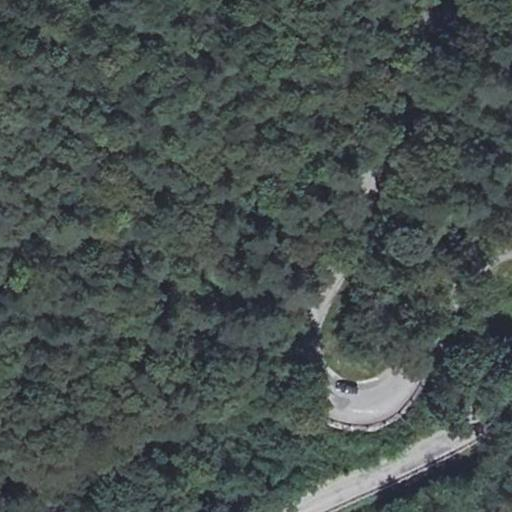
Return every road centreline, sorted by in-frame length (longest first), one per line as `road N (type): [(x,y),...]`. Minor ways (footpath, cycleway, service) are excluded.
road 1 (tertiary): [(456,0),(313,325),(311,354),(334,396),(373,404),(409,378),(469,280),(511,256)]
road 2 (tertiary): [(511,404),(445,445),(292,511)]
